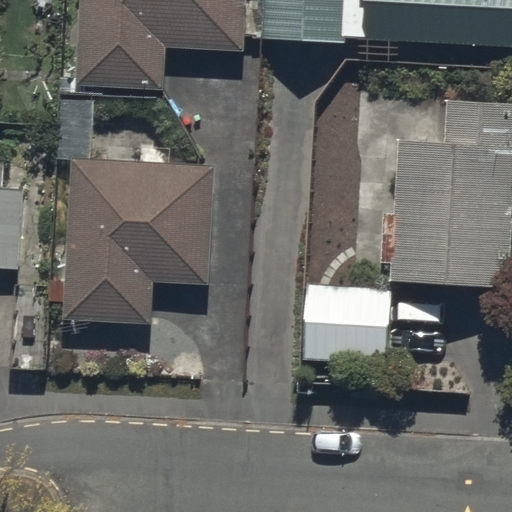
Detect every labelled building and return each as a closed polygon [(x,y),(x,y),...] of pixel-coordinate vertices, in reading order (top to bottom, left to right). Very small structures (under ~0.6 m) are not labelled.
[(250,58),(251,0),(88,0),(87,53),(86,92),(169,94),(170,56),(250,58)] [(350,51),(351,0),(272,0),(272,49),(350,51)] [(511,0),(372,0),(370,48),(511,54),(511,0)] [(511,112),(454,111),(453,149),(411,146),(403,290),(511,295),(511,112)] [(28,168),(0,166),(0,274),(26,275),(28,168)] [(217,290),(220,173),(75,169),(72,286),(71,328),(160,331),(161,289),(217,290)] [(395,293),(312,291),(310,370),(393,372),(395,293)]
